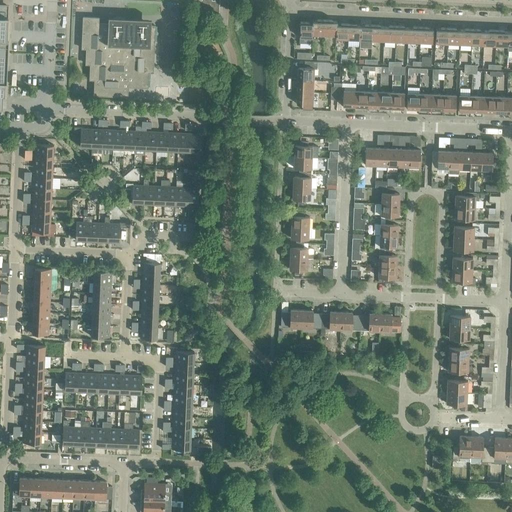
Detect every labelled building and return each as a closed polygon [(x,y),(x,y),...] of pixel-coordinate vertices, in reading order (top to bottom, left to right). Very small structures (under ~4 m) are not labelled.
[(193,0),(193,15),(219,16),(219,0),(193,0)] [(0,109),(2,109),(3,97),(4,97),(8,21),(8,9),(7,9),(7,6),(0,5),(0,109)] [(154,41),(154,25),(129,24),(128,22),(126,21),(125,19),(123,18),(121,18),(119,17),(117,17),(115,18),(113,19),(111,20),(110,22),(109,23),(99,23),(99,18),(83,17),(81,48),(86,49),(85,64),(90,64),(89,80),(94,80),(94,95),(127,97),(128,87),(147,87),(148,72),(152,72),(154,41)] [(312,20),(312,24),(312,35),(324,35),(324,20),(316,19),(316,21),(312,20)] [(332,20),(324,20),(324,35),(335,36),(336,36),(336,25),(337,21),(332,21),(332,20)] [(312,24),(308,23),(308,22),(300,22),(299,43),(312,44),(312,35),(312,24)] [(340,25),(336,25),(336,36),(335,36),(335,39),(348,39),(348,24),(340,23),(340,25)] [(356,24),(348,24),(348,39),(359,40),(360,26),(356,25),(356,24)] [(364,26),(360,26),(359,40),(371,40),(372,25),(364,24),(364,26)] [(380,25),(372,25),(371,40),(383,41),(384,27),(380,26),(380,25)] [(388,27),(384,27),(383,41),(395,41),(396,26),(388,25),(388,27)] [(404,26),(396,26),(395,41),(407,42),(408,28),(404,27),(404,26)] [(412,28),(408,28),(407,42),(419,42),(420,27),(412,26),(412,28)] [(428,27),(420,27),(419,42),(432,43),(432,29),(428,28),(428,27)] [(435,43),(447,43),(448,28),(440,28),(440,29),(435,29),(435,43)] [(447,43),(459,44),(460,30),(456,30),(456,28),(448,28),(447,43)] [(459,44),(471,44),(472,29),(464,29),(464,30),(460,30),(459,44)] [(471,44),(483,45),(484,31),(480,31),(480,29),(472,29),(471,44)] [(483,45),(495,45),(496,30),(488,30),(488,31),(484,31),(483,45)] [(495,45),(507,46),(508,32),(504,32),(504,30),(496,30),(495,45)] [(298,67),(297,79),(313,80),(313,68),(316,68),(317,62),(304,61),(304,67),(298,67)] [(394,70),(392,70),(392,74),(400,75),(401,66),(394,66),(394,70)] [(297,79),(297,91),(312,92),(313,80),(297,79)] [(342,106),(355,106),(355,91),(344,90),(344,87),(341,87),(337,87),(337,100),(343,100),(342,106)] [(312,92),(297,91),(296,104),(302,104),(302,109),(312,110),(312,92)] [(355,106),(367,107),(367,91),(355,91),(355,106)] [(367,107),(379,107),(379,92),(367,91),(367,107)] [(379,107),(391,108),(391,92),(379,92),(379,107)] [(391,92),(391,108),(403,108),(404,93),(391,92)] [(406,108),(418,109),(419,93),(407,93),(406,108)] [(418,109),(430,110),(431,94),(419,93),(418,109)] [(430,110),(442,110),(443,94),(431,94),(430,110)] [(443,94),(442,110),(455,111),(455,95),(443,94)] [(458,111),(470,111),(471,96),(458,95),(458,111)] [(470,111),(482,112),(483,96),(471,96),(470,111)] [(482,112),(494,112),(495,97),(483,96),(482,112)] [(494,112),(506,113),(507,97),(495,97),(494,112)] [(80,146),(91,147),(92,129),(81,128),(81,127),(74,127),(74,132),(80,132),(80,146)] [(91,147),(102,147),(102,129),(92,129),(91,147)] [(102,147),(112,148),(113,130),(102,129),(102,147)] [(112,148),(123,148),(124,130),(113,130),(112,148)] [(123,148),(134,149),(135,131),(124,130),(123,148)] [(134,149),(145,149),(146,131),(135,131),(134,149)] [(145,149),(156,150),(157,132),(146,131),(145,149)] [(156,150),(167,150),(167,132),(157,132),(156,150)] [(167,150),(177,151),(178,133),(167,132),(167,150)] [(177,151),(188,151),(189,133),(178,133),(177,151)] [(189,133),(188,151),(199,152),(200,134),(189,133)] [(294,145),(294,156),(311,157),(318,157),(318,146),(312,146),(307,146),(308,141),(301,141),(301,145),(300,145),(294,145)] [(35,144),(35,155),(53,156),(53,145),(35,144)] [(365,165),(376,165),(376,148),(365,147),(365,165)] [(376,165),(386,166),(387,148),(376,148),(376,165)] [(386,166),(397,166),(398,149),(387,148),(386,166)] [(397,166),(408,167),(409,149),(398,149),(397,166)] [(409,149),(408,167),(419,167),(420,150),(409,149)] [(448,168),(449,151),(438,150),(437,155),(437,170),(437,173),(448,173),(448,168)] [(459,174),(459,169),(459,151),(449,151),(448,168),(448,173),(459,174)] [(459,169),(470,169),(470,152),(459,151),(459,169)] [(470,169),(480,170),(481,152),(470,152),(470,169)] [(481,152),(480,170),(492,170),(491,179),(497,179),(498,160),(492,160),(492,153),(481,152)] [(35,155),(34,166),(52,167),(53,156),(35,155)] [(294,156),(293,168),(299,168),(300,168),(300,172),(306,172),(311,173),(311,168),(317,168),(318,158),(311,158),(311,157),(294,156)] [(34,166),(34,177),(52,178),(52,167),(34,166)] [(293,176),(293,187),(310,188),(316,188),(317,178),(310,178),(310,177),(311,173),(306,172),(300,172),(300,176),(298,176),(293,176)] [(34,177),(33,188),(51,188),(52,178),(34,177)] [(143,203),(153,204),(154,186),(148,185),(148,179),(143,179),(143,185),(143,203)] [(153,204),(164,204),(165,180),(161,180),(161,186),(154,186),(153,204)] [(164,204),(175,205),(176,187),(169,186),(170,180),(165,180),(164,204)] [(175,205),(186,205),(187,181),(182,181),(182,187),(176,187),(175,205)] [(187,181),(186,205),(197,206),(198,187),(191,187),(191,181),(187,181)] [(131,203),(143,203),(143,185),(133,185),(133,184),(126,183),(125,188),(132,189),(131,203)] [(293,187),(292,198),(297,199),(299,199),(298,203),(305,204),(305,199),(310,199),(310,188),(293,187)] [(33,188),(33,198),(51,199),(51,188),(33,188)] [(381,193),(381,204),(398,205),(399,193),(392,193),(392,188),(386,188),(386,193),(381,193)] [(455,195),(454,207),(474,208),(475,200),(477,200),(477,193),(466,192),(466,195),(455,195)] [(33,198),(32,209),(50,210),(51,199),(33,198)] [(385,215),(385,219),(391,220),(391,215),(398,216),(398,205),(381,204),(381,215),(385,215)] [(474,208),(454,207),(454,218),(474,219),(474,208)] [(32,209),(32,220),(50,221),(50,210),(32,209)] [(291,216),(291,227),(308,228),(309,216),(304,216),(305,212),(298,211),(298,216),(291,216)] [(75,240),(86,240),(87,216),(83,216),(82,222),(76,222),(75,240)] [(86,240),(97,241),(98,222),(91,222),(92,216),(87,216),(86,240)] [(97,241),(108,241),(109,223),(109,217),(104,217),(104,223),(98,222),(97,241)] [(380,224),(380,235),(397,235),(398,224),(391,224),(391,220),(385,219),(385,224),(380,224)] [(50,221),(32,220),(31,231),(49,232),(50,223),(50,221)] [(109,223),(108,241),(119,242),(120,228),(126,228),(126,223),(119,222),(119,223),(109,223)] [(454,226),(453,238),(473,239),(474,227),(454,226)] [(297,238),(297,243),(303,243),(303,239),(308,239),(308,228),(291,227),(291,238),(297,238)] [(384,246),(383,250),(390,251),(390,246),(397,247),(397,235),(380,235),(379,246),(384,246)] [(473,239),(453,238),(453,250),(473,250),(473,239)] [(290,247),(290,258),(307,259),(307,247),(303,247),(303,243),(297,243),(297,247),(290,247)] [(379,255),(378,266),(396,266),(396,255),(390,255),(390,251),(383,250),(383,255),(379,255)] [(142,255),(142,262),(157,262),(157,255),(156,255),(156,254),(146,253),(146,255),(142,255)] [(452,257),(452,269),(472,270),(472,258),(452,257)] [(307,259),(290,258),(289,269),(296,269),(295,274),(302,274),(302,270),(306,270),(307,259)] [(143,262),(143,273),(159,274),(160,263),(157,262),(142,262),(143,262)] [(396,266),(378,266),(378,277),(382,277),(382,282),(389,282),(389,277),(395,278),(396,266)] [(34,268),(34,279),(51,280),(51,269),(34,268)] [(472,270),(452,269),(451,281),(462,281),(462,285),(475,286),(475,278),(471,278),(472,270)] [(93,271),(93,282),(111,283),(111,272),(93,271)] [(143,273),(142,284),(159,285),(159,274),(143,273)] [(34,279),(34,290),(50,291),(51,280),(34,279)] [(93,282),(92,293),(111,293),(111,283),(93,282)] [(142,284),(142,295),(158,295),(159,285),(142,284)] [(34,290),(33,301),(50,302),(50,291),(34,290)] [(92,293),(92,303),(110,304),(111,293),(92,293)] [(142,295),(141,305),(158,306),(158,295),(142,295)] [(33,301),(33,312),(49,312),(50,302),(33,301)] [(92,303),(91,314),(110,315),(110,304),(92,303)] [(141,305),(141,316),(157,317),(158,306),(141,305)] [(280,326),(300,327),(301,310),(290,309),(290,312),(290,314),(281,314),(280,326)] [(300,327),(320,328),(321,315),(312,315),(312,310),(301,310),(300,327)] [(320,328),(340,329),(340,312),(329,311),(329,316),(321,315),(320,328)] [(33,312),(32,322),(49,323),(49,312),(33,312)] [(340,329),(360,330),(360,317),(352,317),(352,312),(340,312),(340,329)] [(360,330),(379,331),(380,313),(369,313),(369,317),(360,317),(360,330)] [(380,313),(379,331),(399,331),(400,319),(391,318),(391,316),(391,314),(380,313)] [(91,314),(91,325),(109,326),(110,315),(91,314)] [(450,315),(449,327),(469,327),(470,316),(450,315)] [(141,316),(140,327),(157,328),(157,317),(141,316)] [(49,323),(32,322),(32,334),(48,334),(49,323)] [(109,326),(91,325),(91,336),(109,337),(109,326)] [(157,328),(140,327),(140,338),(156,339),(157,328)] [(469,327),(449,327),(449,338),(469,339),(469,327)] [(26,345),(26,356),(44,357),(45,345),(26,345)] [(448,347),(448,359),(468,360),(468,348),(448,347)] [(176,351),(175,362),(193,363),(194,352),(176,351)] [(26,356),(25,367),(44,367),(44,357),(26,356)] [(468,360),(448,359),(447,371),(467,372),(468,360)] [(175,362),(175,373),(193,374),(193,363),(175,362)] [(25,367),(25,377),(43,378),(44,367),(25,367)] [(64,390),(75,391),(76,372),(65,372),(64,390)] [(75,391),(86,391),(87,373),(76,372),(75,391)] [(86,391),(97,392),(98,373),(87,373),(86,391)] [(97,392),(108,392),(108,374),(98,373),(97,392)] [(175,373),(174,384),(192,385),(193,374),(175,373)] [(108,392),(118,392),(119,374),(108,374),(108,392)] [(118,392),(129,393),(130,375),(119,374),(118,392)] [(130,375),(129,393),(141,393),(141,375),(130,375)] [(25,377),(25,388),(43,389),(43,378),(25,377)] [(447,380),(446,391),(466,392),(467,381),(447,380)] [(174,384),(174,395),(192,395),(192,385),(174,384)] [(25,388),(24,399),(42,400),(43,389),(25,388)] [(466,392),(446,391),(446,403),(466,404),(466,392)] [(174,395),(173,405),(192,406),(192,395),(174,395)] [(24,399),(24,410),(42,410),(42,400),(24,399)] [(173,405),(173,416),(191,417),(192,406),(173,405)] [(24,410),(23,421),(41,421),(42,410),(24,410)] [(173,416),(172,427),(191,428),(191,417),(173,416)] [(62,444),(73,445),(74,427),(68,426),(68,420),(63,420),(62,444)] [(23,421),(23,431),(41,432),(41,421),(23,421)] [(73,445),(84,445),(85,421),(81,421),(80,427),(74,427),(73,445)] [(84,445),(95,446),(96,428),(89,427),(89,421),(85,421),(84,445)] [(95,446),(106,446),(107,422),(102,422),(102,428),(96,428),(95,446)] [(106,446),(116,447),(117,429),(111,428),(111,422),(107,422),(106,446)] [(116,447),(127,447),(128,423),(124,423),(123,429),(117,429),(116,447)] [(128,423),(127,447),(138,448),(139,429),(132,429),(133,423),(128,423)] [(172,427),(172,438),(190,438),(191,428),(172,427)] [(41,432),(23,431),(22,443),(40,443),(41,432)] [(52,433),(51,442),(60,443),(60,433),(52,433)] [(459,456),(470,456),(471,436),(459,436),(459,446),(453,445),(452,460),(459,461),(459,456)] [(487,462),(488,447),(482,447),(483,437),(471,436),(470,456),(481,457),(481,462),(487,462)] [(494,457),(505,458),(506,438),(494,437),(494,447),(488,447),(487,462),(494,462),(494,457)] [(190,438),(172,438),(172,449),(173,449),(190,450),(190,438)] [(12,495),(30,495),(30,478),(19,478),(19,482),(13,482),(12,495)] [(30,495),(40,496),(41,479),(30,478),(30,495)] [(40,496),(51,496),(52,479),(41,479),(40,496)] [(51,496),(62,497),(63,479),(52,479),(51,496)] [(62,497),(73,497),(73,480),(63,479),(62,497)] [(73,497),(83,498),(84,480),(73,480),(73,497)] [(83,498),(94,498),(95,481),(84,480),(83,498)] [(95,481),(94,498),(112,499),(112,486),(106,486),(106,481),(95,481)] [(141,493),(140,500),(164,501),(165,484),(144,483),(144,493),(141,493)] [(163,511),(164,501),(140,500),(140,506),(143,506),(142,511),(163,511)]
